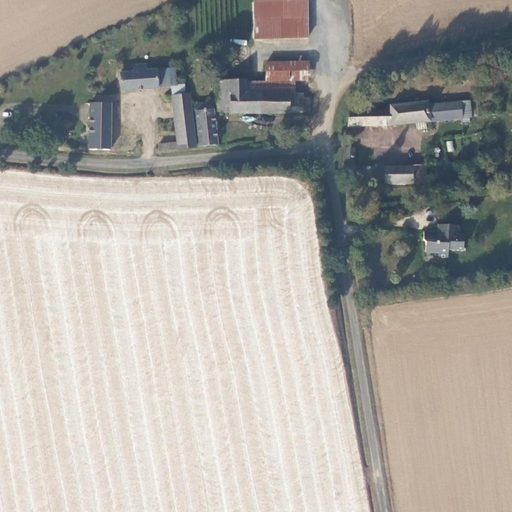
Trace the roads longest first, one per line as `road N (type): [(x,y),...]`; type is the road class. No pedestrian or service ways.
road 1 (unclassified): [(327,144),(385,511)]
road 2 (unclassified): [(0,155),(81,163),(327,144)]
road 3 (track): [(329,83),(511,44)]
road 4 (unclassified): [(327,144),(318,0)]
